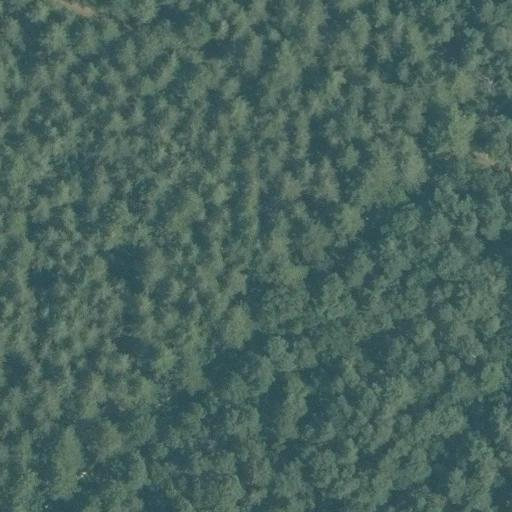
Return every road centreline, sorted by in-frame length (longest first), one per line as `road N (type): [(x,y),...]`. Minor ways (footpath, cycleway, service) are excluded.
road 1 (track): [(35,511),(275,310),(456,137)]
road 2 (track): [(456,137),(116,0)]
